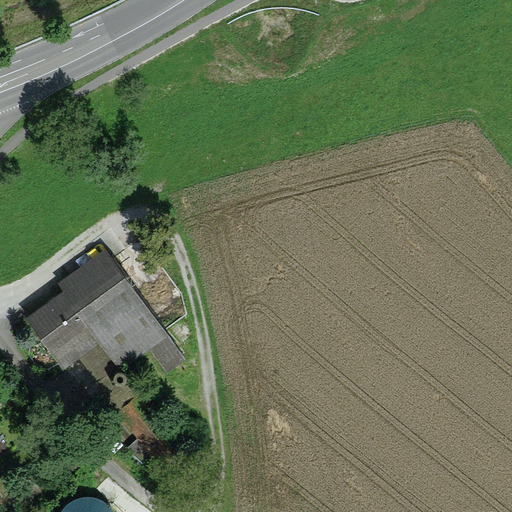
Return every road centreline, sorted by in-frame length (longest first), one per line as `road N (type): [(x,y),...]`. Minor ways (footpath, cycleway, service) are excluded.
road 1 (track): [(0,330),(87,447),(174,511)]
road 2 (secondary): [(171,0),(0,81)]
